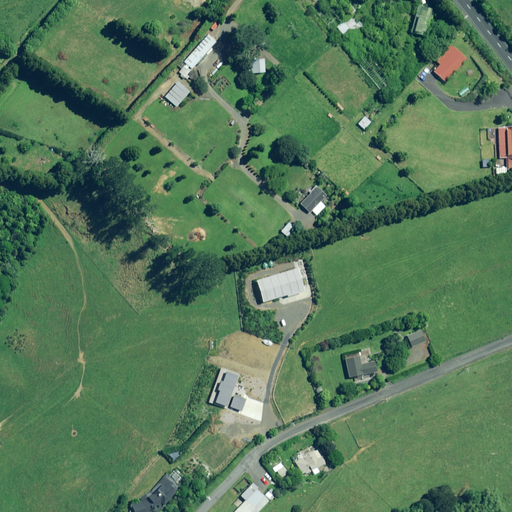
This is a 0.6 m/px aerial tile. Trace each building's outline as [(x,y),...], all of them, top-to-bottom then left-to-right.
[(430,9),(417,6),(410,33),(424,36),(430,9)] [(350,17),(336,27),(343,36),(357,26),(350,17)] [(215,42),(206,35),(183,62),(191,69),(215,42)] [(465,59),(449,44),(428,67),(444,82),(465,59)] [(13,57),(17,51),(12,48),(8,53),(13,57)] [(265,72),(263,59),(249,60),(251,74),(265,72)] [(190,71),(184,66),(178,72),(184,77),(190,71)] [(197,76),(192,71),(187,76),(192,81),(197,76)] [(189,92),(177,82),(164,97),(175,107),(189,92)] [(370,122),(364,117),(357,124),(363,130),(370,122)] [(505,158),(505,168),(495,169),(496,176),(506,176),(506,171),(511,170),(511,127),(497,129),(498,159),(505,158)] [(325,195),(315,187),(299,205),(309,213),(311,211),(316,216),(324,206),(319,202),(325,195)] [(295,229),(287,223),(280,232),(288,238),(295,229)] [(258,303),(301,291),(294,268),(252,281),(258,303)] [(424,342),(419,331),(406,336),(410,347),(424,342)] [(364,357),(358,358),(358,356),(344,359),(347,378),(375,372),(373,362),(365,363),(364,357)] [(294,463),(300,474),(303,472),(304,474),(310,471),(312,475),(318,472),(315,468),(323,464),(315,450),(294,463)] [(286,473),(282,467),(276,471),(280,477),(286,473)] [(166,474),(149,493),(138,498),(139,501),(127,507),(128,511),(159,511),(165,508),(163,506),(181,487),(166,474)] [(267,491),(262,496),(255,489),(243,502),(238,498),(233,504),(237,508),(233,511),(256,511),(268,500),(269,501),(273,497),(267,491)]
